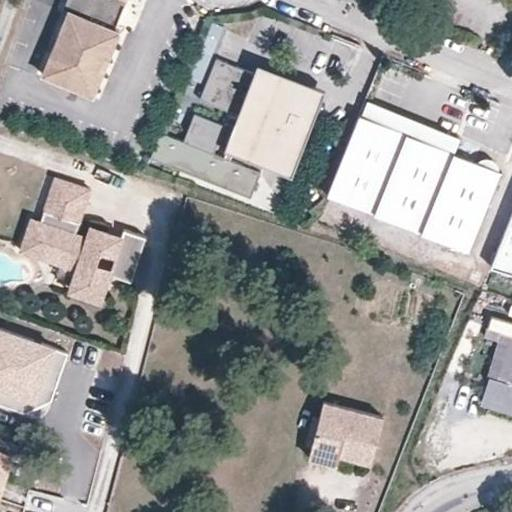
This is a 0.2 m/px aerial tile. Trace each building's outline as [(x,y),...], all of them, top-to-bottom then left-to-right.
[(120,28),(116,26),(125,0),(63,0),(63,2),(68,6),(42,70),(95,91),(120,28)] [(273,162),(289,117),(262,105),(271,80),(215,56),(199,95),(229,108),(224,123),(217,139),(273,162)] [(184,137),(165,129),(155,153),(246,192),(256,168),(212,149),(217,139),(224,123),(195,111),(184,137)] [(500,170),(359,113),(327,192),(469,249),(500,170)] [(79,229),(68,226),(82,182),(48,171),(36,206),(33,215),(40,218),(38,224),(22,218),(13,248),(39,256),(41,250),(54,255),(70,260),(64,278),(97,289),(102,270),(123,277),(138,232),(139,229),(116,222),(114,228),(111,239),(79,229)] [(511,200),(487,263),(511,269),(511,200)] [(40,218),(33,215),(23,212),(22,218),(38,224),(40,218)] [(114,228),(82,218),(79,229),(111,239),(114,228)] [(54,255),(41,250),(39,256),(52,260),(54,255)] [(97,289),(64,278),(61,288),(94,298),(97,289)] [(45,395),(62,346),(0,325),(0,402),(21,409),(45,395)] [(370,464),(383,418),(324,401),(308,456),(336,464),(338,454),(370,464)]
